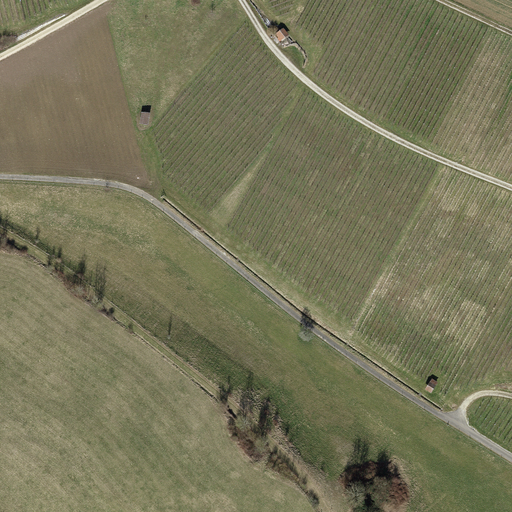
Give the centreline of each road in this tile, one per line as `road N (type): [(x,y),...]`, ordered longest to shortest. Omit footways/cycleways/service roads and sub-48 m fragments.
road 1 (track): [(511,458),(343,350),(149,198),(82,180),(0,176)]
road 2 (track): [(0,229),(77,279),(244,415),(327,511)]
road 3 (track): [(511,187),(345,109),(290,65),(242,0)]
